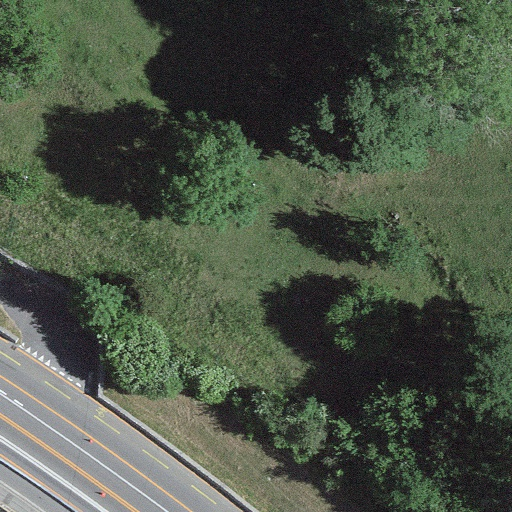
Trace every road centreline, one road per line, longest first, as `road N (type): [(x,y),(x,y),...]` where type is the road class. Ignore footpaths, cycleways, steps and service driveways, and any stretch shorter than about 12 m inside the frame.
road 1 (track): [(0,283),(52,337),(51,363),(13,424)]
road 2 (primary): [(0,415),(136,511)]
